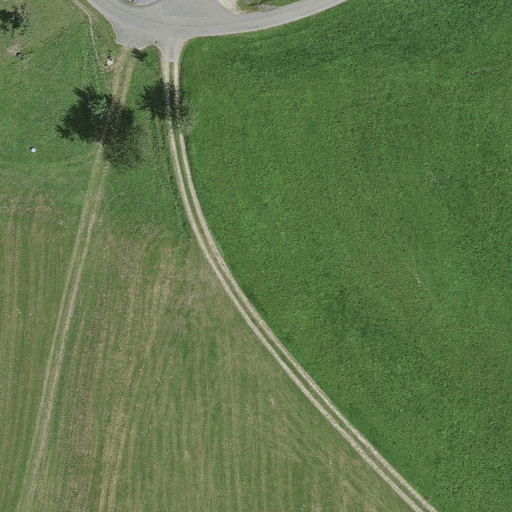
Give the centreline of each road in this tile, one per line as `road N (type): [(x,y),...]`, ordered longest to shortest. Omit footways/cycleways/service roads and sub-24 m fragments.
road 1 (track): [(429,511),(290,372),(217,271),(178,149),(175,30)]
road 2 (track): [(23,511),(139,24)]
road 3 (unclassified): [(99,0),(139,24),(175,30),(240,25),(325,0)]
